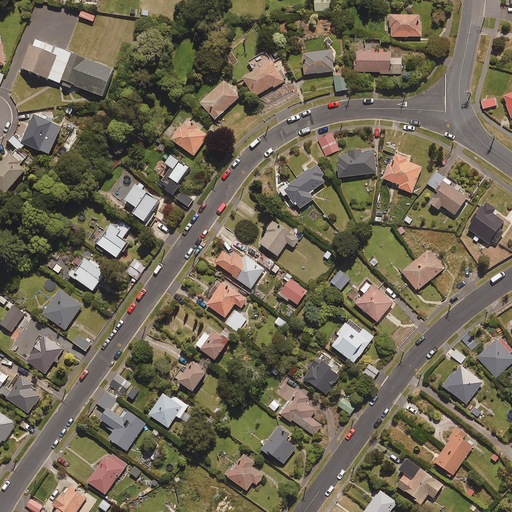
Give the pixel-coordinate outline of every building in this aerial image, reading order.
[(331,0),(314,0),(315,11),(332,11),(331,0)] [(422,16),(390,16),(390,38),(422,37),(422,16)] [(35,37),(22,70),(72,89),(73,86),(102,98),(114,68),(35,37)] [(334,72),(332,52),(303,55),(305,75),(334,72)] [(391,59),(391,52),(354,53),(354,73),(380,73),(380,75),(402,75),(402,59),(391,59)] [(275,88),(287,81),(280,70),(278,72),(272,62),(243,79),(254,98),(273,86),(275,88)] [(347,77),(335,78),(336,92),(348,91),(347,77)] [(240,98),(225,81),(200,104),(215,120),(240,98)] [(496,106),(494,98),(482,102),(484,109),(496,106)] [(62,127),(36,116),(24,145),(49,156),(62,127)] [(208,137),(185,121),(171,141),(194,157),(208,137)] [(339,151),(333,135),(319,141),(325,156),(339,151)] [(8,141),(20,150),(24,145),(11,136),(8,141)] [(25,159),(14,149),(3,162),(0,159),(0,189),(6,194),(25,172),(19,166),(25,159)] [(361,152),(349,153),(349,156),(338,157),(341,178),(377,174),(374,153),(361,154),(361,152)] [(408,159),(397,155),(393,166),(390,164),(384,179),(400,186),(399,189),(412,194),(422,168),(407,162),(408,159)] [(190,169),(172,157),(165,166),(175,173),(170,180),(178,186),(190,169)] [(324,175),(316,164),(280,192),(284,197),(287,195),(299,211),(314,200),(310,194),(325,183),(321,177),(324,175)] [(452,183),(436,172),(428,184),(439,192),(430,205),(439,211),(442,207),(455,216),(467,199),(449,186),(452,183)] [(159,202),(136,186),(125,201),(138,210),(134,216),(144,223),(159,202)] [(191,198),(183,193),(178,200),(188,208),(197,196),(194,194),(191,198)] [(496,210),(486,204),(468,230),(489,244),(492,240),(497,244),(503,235),(498,231),(504,222),(493,214),(496,210)] [(130,229),(122,223),(117,230),(112,226),(98,246),(116,259),(127,243),(123,240),(130,229)] [(299,240),(274,224),(260,245),(278,257),(287,244),(294,248),(299,240)] [(56,249),(51,256),(57,261),(62,254),(56,249)] [(445,269),(430,251),(402,273),(417,291),(445,269)] [(231,258),(223,253),(216,264),(251,290),(265,270),(245,257),(243,260),(234,254),(231,258)] [(107,272),(87,257),(79,270),(76,267),(69,276),(92,293),(107,272)] [(274,263),(265,257),(260,263),(270,270),(274,263)] [(146,268),(135,260),(126,273),(137,281),(146,268)] [(350,280),(341,271),(331,283),(341,291),(350,280)] [(307,292),(290,281),(280,296),(288,301),(289,299),(298,306),(307,292)] [(247,302),(219,282),(210,295),(214,297),(207,306),(225,320),(235,305),(242,310),(247,302)] [(394,303),(368,282),(361,291),(366,295),(357,306),(378,323),(394,303)] [(27,292),(18,286),(14,294),(22,299),(27,292)] [(82,307),(60,291),(43,316),(65,331),(82,307)] [(26,315),(10,302),(7,306),(12,309),(1,324),(13,333),(26,315)] [(238,309),(227,325),(238,333),(249,317),(238,309)] [(287,324),(279,318),(275,323),(283,329),(287,324)] [(374,338),(349,320),(337,336),(339,338),(332,347),(355,364),(374,338)] [(205,334),(196,347),(201,350),(200,351),(215,362),(228,344),(214,334),(211,338),(205,334)] [(91,345),(78,336),(73,343),(86,352),(91,345)] [(29,362),(47,374),(65,350),(46,337),(29,362)] [(496,379),(511,364),(511,357),(510,355),(511,353),(511,349),(501,337),(478,358),(496,379)] [(466,358),(457,350),(451,356),(461,364),(466,358)] [(326,395),(340,376),(332,371),(334,369),(322,361),(316,370),(312,368),(304,380),(326,395)] [(207,374),(192,364),(187,371),(181,366),(173,379),(193,393),(207,374)] [(484,383),(459,365),(443,387),(467,405),(484,383)] [(0,389),(9,377),(0,371),(0,389)] [(34,385),(19,375),(12,384),(10,382),(2,393),(30,413),(42,397),(32,389),(34,385)] [(117,375),(110,385),(123,394),(129,384),(117,375)] [(319,411),(308,403),(311,399),(298,389),(278,414),(290,423),(292,421),(315,438),(325,425),(314,417),(319,411)] [(112,413),(120,403),(105,391),(96,404),(107,412),(100,422),(114,432),(109,440),(127,453),(146,425),(125,410),(119,418),(112,413)] [(172,399),(164,394),(149,416),(169,429),(176,417),(180,419),(189,406),(173,397),(172,399)] [(356,408),(344,398),(337,407),(350,417),(356,408)] [(280,406),(274,400),(268,406),(274,412),(280,406)] [(18,424),(0,411),(0,441),(4,444),(18,424)] [(289,436),(278,429),(263,451),(284,465),(296,448),(286,441),(289,436)] [(466,436),(456,430),(445,445),(447,447),(435,464),(453,477),(473,448),(463,440),(466,436)] [(127,466),(109,453),(87,482),(105,495),(127,466)] [(255,463),(243,454),(226,476),(247,492),(253,483),(257,486),(264,477),(252,467),(255,463)] [(443,487),(408,460),(400,471),(406,476),(397,487),(421,505),(429,496),(434,499),(443,487)] [(77,511),(87,499),(70,487),(66,494),(64,493),(54,506),(58,510),(56,511),(77,511)] [(230,511),(237,503),(220,491),(206,511),(230,511)] [(391,511),(397,504),(380,492),(365,511),(391,511)] [(39,511),(43,507),(31,500),(27,507),(35,511),(39,511)] [(105,511),(111,506),(104,500),(99,506),(105,511)]
